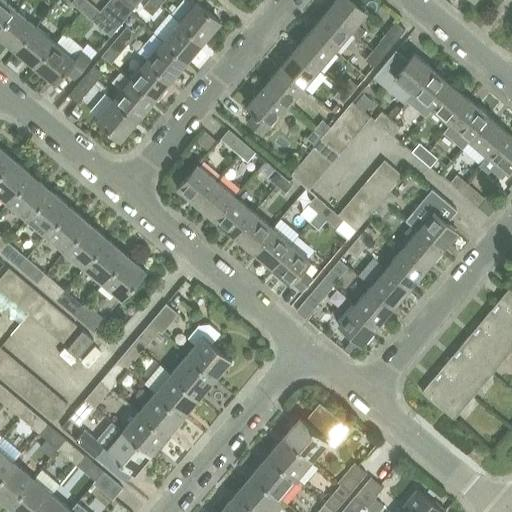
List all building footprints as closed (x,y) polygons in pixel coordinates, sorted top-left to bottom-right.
[(0,0),(0,26),(15,8),(4,0),(0,0)] [(89,1),(87,0),(72,0),(71,2),(81,11),(89,1)] [(126,17),(133,8),(124,0),(108,0),(108,1),(126,17)] [(160,5),(154,0),(148,0),(142,7),(151,15),(160,5)] [(179,20),(203,41),(220,21),(196,0),(179,20)] [(351,0),(335,0),(326,11),(350,31),(357,37),(364,30),(356,23),(366,12),(351,0)] [(89,1),(81,11),(110,35),(118,26),(100,11),(89,1)] [(100,11),(118,26),(126,17),(108,1),(100,11)] [(35,25),(15,8),(0,26),(0,37),(14,50),(35,25)] [(334,49),(350,31),(326,11),(311,29),(334,49)] [(187,60),(203,41),(179,20),(162,39),(187,60)] [(396,22),(380,41),(389,48),(404,29),(396,22)] [(54,42),(35,25),(14,50),(34,66),(54,42)] [(117,36),(127,44),(135,34),(126,26),(117,36)] [(295,48),(318,68),(334,49),(311,29),(295,48)] [(127,44),(117,36),(109,46),(118,54),(127,44)] [(170,80),(187,60),(162,39),(146,59),(170,80)] [(389,48),(380,41),(372,50),(381,57),(389,48)] [(54,42),(34,66),(53,83),(64,70),(74,78),(90,59),(80,51),(74,58),(54,42)] [(302,87),(318,68),(295,48),(279,67),(302,87)] [(381,57),(372,50),(364,59),(373,67),(381,57)] [(395,50),(374,75),(405,101),(407,100),(413,92),(433,68),(414,52),(408,60),(395,50)] [(146,59),(129,79),(153,100),(170,80),(146,59)] [(84,75),(94,83),(102,73),(93,64),(84,75)] [(263,86),(286,106),(302,87),(279,67),(263,86)] [(413,92),(407,100),(426,115),(432,108),(452,84),(433,68),(413,92)] [(94,83),(84,75),(68,95),(77,103),(94,83)] [(137,119),(153,100),(129,79),(112,98),(137,119)] [(341,88),(349,95),(357,86),(348,79),(341,88)] [(449,123),(450,124),(470,100),(452,84),(432,108),(449,123)] [(286,106),(263,86),(247,105),(255,112),(247,122),(261,134),(270,124),(271,125),(286,106)] [(349,95),(341,88),(333,97),(342,104),(349,95)] [(137,119),(112,98),(95,118),(120,139),(137,119)] [(449,123),(443,131),(463,148),(469,140),(489,116),(470,100),(450,124),(449,123)] [(362,126),(370,117),(352,101),(344,110),(362,126)] [(354,135),(362,126),(344,110),(336,119),(354,135)] [(381,111),(374,120),(383,128),(390,119),(381,111)] [(508,132),(489,116),(469,140),(486,154),(488,156),(508,132)] [(329,129),(346,144),(354,135),(336,119),(330,127),(329,129)] [(399,127),(390,119),(383,128),(392,136),(399,127)] [(322,120),(314,129),(323,136),(329,129),(330,127),(322,120)] [(217,140),(204,129),(196,139),(208,150),(217,140)] [(220,139),(238,154),(245,145),(228,129),(220,139)] [(315,145),(321,138),(323,136),(314,129),(307,138),(315,145)] [(339,153),(346,144),(329,129),(323,136),(321,138),(339,153)] [(486,154),(479,164),(488,171),(490,168),(502,177),(507,171),(511,165),(511,135),(508,132),(488,156),(486,154)] [(315,145),(313,147),(331,162),(339,153),(321,138),(315,145)] [(411,151),(420,159),(428,150),(419,143),(411,151)] [(254,152),(245,145),(238,154),(246,162),(254,152)] [(0,171),(12,157),(0,147),(0,171)] [(313,147),(305,156),(323,171),(331,162),(313,147)] [(437,158),(428,150),(420,159),(429,167),(437,158)] [(305,156),(298,165),(316,180),(323,171),(305,156)] [(31,174),(12,157),(0,171),(0,195),(7,202),(31,174)] [(383,160),(376,169),(394,184),(401,175),(383,160)] [(196,203),(216,180),(197,163),(177,187),(196,203)] [(308,190),(316,180),(298,165),(290,174),(308,190)] [(267,177),(276,185),(283,176),(274,169),(267,177)] [(389,191),(394,184),(376,169),(368,178),(386,193),(388,190),(389,191)] [(26,218),(50,190),(31,174),(7,202),(26,218)] [(455,174),(448,183),(458,191),(465,182),(455,174)] [(292,184),(283,176),(276,185),(285,193),(292,184)] [(368,178),(360,187),(378,202),(381,199),(386,193),(368,178)] [(196,203),(215,219),(235,196),(216,180),(196,203)] [(484,198),(465,182),(458,191),(477,207),(484,198)] [(378,202),(360,187),(352,196),(371,212),(373,209),(372,209),(378,202)] [(69,206),(50,190),(26,218),(45,234),(69,206)] [(397,197),(389,191),(388,190),(386,193),(381,199),(389,206),(397,197)] [(252,211),(235,196),(215,219),(232,234),(252,211)] [(324,203),(315,196),(307,205),(316,212),(324,203)] [(352,196),(345,205),(363,221),(371,212),(352,196)] [(381,199),(378,202),(372,209),(373,209),(381,216),(389,206),(381,199)] [(417,229),(440,250),(456,231),(446,222),(456,210),(443,199),(423,221),(412,211),(405,219),(417,229)] [(316,212),(309,220),(318,228),(325,219),(326,220),(326,219),(336,227),(342,219),(337,214),(333,211),(324,203),(316,212)] [(363,221),(345,205),(337,214),(342,219),(355,230),(363,221)] [(45,234),(64,250),(88,222),(69,206),(45,234)] [(271,227),(252,211),(232,234),(252,251),(271,227)] [(64,250),(84,266),(107,238),(88,222),(64,250)] [(290,243),(271,227),(252,251),(271,267),(290,243)] [(440,250),(417,229),(401,248),(425,268),(440,250)] [(362,232),(354,241),(363,248),(371,239),(362,232)] [(126,254),(107,238),(84,266),(103,282),(126,254)] [(7,241),(0,248),(0,251),(10,260),(18,251),(7,241)] [(363,248),(354,241),(347,250),(355,257),(363,248)] [(271,267),(290,283),(298,290),(310,277),(301,269),(310,259),(290,243),(271,267)] [(425,268),(401,248),(386,266),(409,286),(425,268)] [(145,270),(126,254),(103,282),(122,298),(145,270)] [(26,257),(18,267),(29,276),(37,267),(26,257)] [(370,285),(393,305),(409,286),(386,266),(370,285)] [(0,289),(3,292),(17,275),(8,267),(0,277),(0,289)] [(322,277),(331,285),(339,276),(330,268),(322,277)] [(45,273),(36,283),(48,292),(56,283),(45,273)] [(26,282),(17,275),(3,292),(12,299),(26,282)] [(331,285),(322,277),(307,296),(316,304),(332,286),(331,285)] [(26,282),(12,299),(20,306),(34,289),(26,282)] [(353,304),(377,324),(393,305),(370,285),(353,304)] [(42,296),(34,289),(20,306),(28,313),(42,296)] [(64,289),(55,299),(67,308),(75,299),(64,289)] [(497,300),(501,303),(511,311),(511,289),(510,292),(506,289),(497,300)] [(28,313),(37,320),(51,303),(42,296),(28,313)] [(85,302),(74,315),(94,331),(104,319),(85,302)] [(51,303),(37,320),(45,327),(59,310),(51,303)] [(149,322),(161,333),(177,313),(165,303),(149,322)] [(511,350),(511,347),(511,311),(501,303),(491,315),(487,311),(478,322),(482,326),(482,325),(511,350)] [(377,324),(353,304),(337,323),(361,343),(377,324)] [(59,310),(45,327),(53,334),(67,317),(59,310)] [(67,317),(53,334),(62,342),(76,325),(67,317)] [(161,333),(149,322),(139,334),(149,342),(158,331),(161,333)] [(186,354),(214,377),(231,358),(211,341),(219,332),(208,323),(198,323),(187,337),(195,344),(186,354)] [(492,372),(511,350),(482,325),(482,326),(472,337),(468,334),(459,344),(463,348),(492,372)] [(77,357),(93,339),(82,329),(66,348),(77,357)] [(133,341),(123,353),(133,361),(142,349),(133,341)] [(440,367),(444,371),(472,395),(492,372),(463,348),(453,360),(449,356),(440,367)] [(0,362),(0,375),(2,377),(16,360),(8,353),(0,362)] [(170,373),(198,396),(214,377),(186,354),(170,373)] [(24,367),(16,360),(2,377),(10,384),(24,367)] [(117,360),(107,372),(117,380),(126,368),(117,360)] [(19,391),(33,374),(24,367),(10,384),(19,391)] [(472,395),(444,371),(433,383),(430,379),(421,390),(453,418),(472,395)] [(154,392),(182,416),(198,396),(170,373),(154,392)] [(41,381),(33,374),(19,391),(27,398),(41,381)] [(101,379),(91,391),(101,399),(110,387),(101,379)] [(27,398),(35,405),(49,388),(41,381),(27,398)] [(0,383),(0,399),(0,400),(8,391),(0,383)] [(57,395),(49,388),(35,405),(43,412),(57,395)] [(138,411),(166,435),(182,416),(154,392),(138,411)] [(67,403),(57,395),(43,412),(53,420),(67,403)] [(16,397),(7,406),(19,416),(27,407),(16,397)] [(85,398),(75,410),(85,418),(94,406),(85,398)] [(284,435),(312,459),(328,440),(333,444),(346,429),(315,403),(302,418),(300,416),(284,435)] [(122,430),(150,454),(166,435),(138,411),(122,430)] [(34,413),(26,422),(38,432),(46,423),(34,413)] [(53,429),(45,438),(57,448),(65,439),(53,429)] [(84,429),(75,439),(95,455),(103,446),(84,429)] [(150,454),(122,430),(106,449),(134,473),(150,454)] [(268,454),(295,478),(312,459),(284,435),(268,454)] [(72,445),(64,454),(76,464),(84,455),(72,445)] [(0,450),(0,476),(13,461),(0,450)] [(251,473),(279,497),(295,478),(268,454),(251,473)] [(32,477),(13,461),(0,476),(0,498),(9,505),(32,477)] [(83,470),(95,480),(103,470),(91,461),(83,470)] [(354,462),(337,481),(350,492),(366,472),(354,462)] [(122,487),(103,470),(95,480),(92,483),(112,499),(122,487)] [(235,492),(258,511),(266,511),(279,497),(251,473),(235,492)] [(371,476),(354,496),(364,504),(366,506),(367,506),(374,511),(376,511),(383,504),(374,497),(383,486),(371,476)] [(16,511),(35,511),(51,494),(32,477),(9,505),(16,511)] [(409,509),(406,511),(444,511),(415,487),(402,503),(409,509)] [(334,491),(324,503),(333,511),(343,499),(334,491)] [(219,511),(258,511),(235,492),(219,511)] [(68,511),(71,510),(51,494),(35,511),(68,511)] [(356,511),(364,504),(354,496),(344,507),(350,511),(356,511)] [(71,510),(68,511),(89,511),(77,502),(71,510)]
